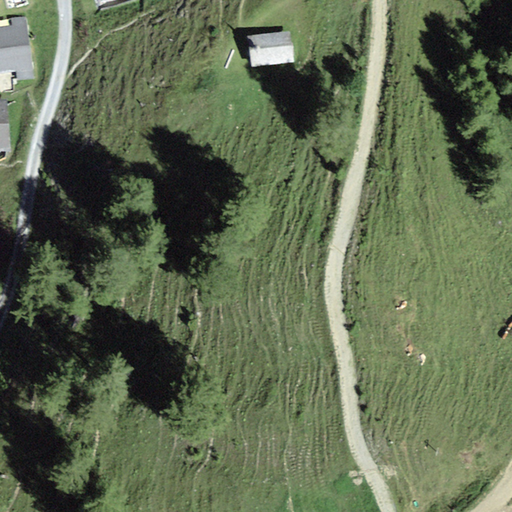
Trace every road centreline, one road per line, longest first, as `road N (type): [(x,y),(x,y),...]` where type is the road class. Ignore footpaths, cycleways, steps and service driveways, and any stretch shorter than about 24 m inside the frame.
road 1 (track): [(384,0),(370,134),(346,222),(338,294),(348,420),(383,487),(383,511)]
road 2 (unclassified): [(59,0),(58,51),(25,223),(0,305)]
